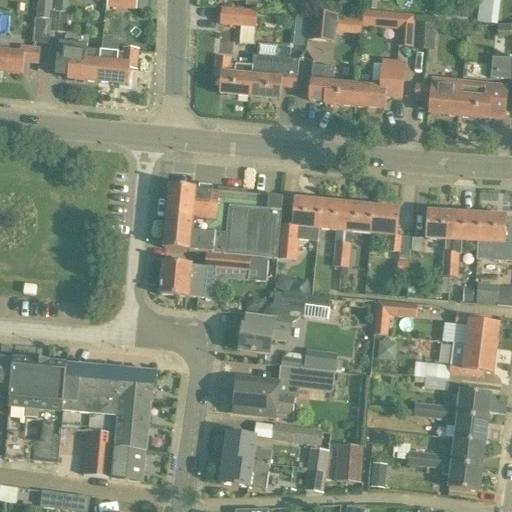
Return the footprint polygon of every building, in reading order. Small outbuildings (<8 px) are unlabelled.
[(51,12),(52,0),(37,0),(36,19),(34,19),(32,43),(48,45),(49,33),(51,12)] [(54,0),(53,12),(51,12),(49,33),(65,35),(69,0),(70,0),(86,2),(85,0),(54,0)] [(136,11),(137,0),(107,0),(107,8),(136,11)] [(139,0),(138,8),(157,11),(158,0),(139,0)] [(497,25),(500,0),(496,0),(479,0),(477,23),(497,25)] [(254,46),(257,12),(221,9),(219,26),(240,28),(239,45),(254,46)] [(335,45),(338,16),(316,14),(309,19),(307,42),(335,45)] [(462,26),(463,18),(433,15),(432,23),(462,26)] [(362,26),(362,16),(339,16),(339,26),(362,26)] [(398,31),(399,21),(363,17),(363,28),(398,31)] [(399,21),(398,31),(397,45),(412,46),(413,21),(399,20),(399,21)] [(435,51),(437,26),(414,25),(413,50),(435,51)] [(0,73),(22,75),(23,62),(38,63),(39,50),(20,48),(19,54),(8,53),(9,38),(0,36),(0,73)] [(102,49),(120,50),(121,37),(103,36),(102,49)] [(97,83),(100,51),(86,50),(87,44),(73,37),(64,37),(63,52),(55,51),(54,64),(68,66),(67,80),(97,83)] [(100,51),(97,83),(128,86),(130,69),(136,69),(137,50),(123,49),(123,53),(100,51)] [(298,60),(253,56),(252,67),(251,76),(249,98),(279,100),(280,88),(296,89),(298,60)] [(249,98),(251,76),(252,67),(235,66),(234,75),(229,74),(230,59),(216,58),(214,77),(220,78),(219,95),(249,98)] [(511,81),(511,68),(511,59),(491,58),(490,79),(511,81)] [(354,108),(385,111),(386,98),(402,100),(405,66),(384,64),(381,89),(356,86),(354,108)] [(354,108),(356,86),(332,84),(334,68),(312,66),(309,91),(324,92),(323,105),(354,108)] [(459,118),(462,82),(431,79),(430,88),(416,86),(414,101),(429,102),(428,115),(459,118)] [(462,82),(459,118),(489,121),(490,108),(505,110),(507,86),(462,82)] [(278,260),(283,201),(197,192),(197,191),(172,188),(166,250),(278,260)] [(288,228),(285,252),(296,253),(297,241),(317,243),(318,231),(320,204),(294,201),(291,228),(288,228)] [(342,246),(346,206),(320,204),(318,231),(337,233),(335,257),(348,258),(349,246),(342,246)] [(369,236),(371,209),(346,206),(342,246),(349,246),(350,234),(369,236)] [(371,209),(369,236),(389,238),(387,253),(398,254),(398,261),(409,262),(411,240),(395,239),(398,211),(371,209)] [(450,254),(452,215),(426,213),(424,242),(445,243),(444,253),(443,253),(442,265),(459,267),(459,254),(458,254),(450,254)] [(477,245),(478,217),(452,215),(450,254),(458,254),(459,244),(477,245)] [(478,217),(477,245),(497,246),(496,262),(507,262),(508,247),(503,247),(505,218),(478,217)] [(264,283),(267,261),(205,254),(204,267),(163,264),(161,297),(212,301),(213,293),(227,280),(264,283)] [(347,270),(348,258),(335,257),(333,269),(347,270)] [(458,278),(459,267),(442,265),(441,278),(443,278),(443,283),(448,283),(449,278),(458,278)] [(276,288),(292,292),(295,280),(279,276),(276,288)] [(511,307),(511,289),(499,288),(499,286),(477,285),(476,305),(511,307)] [(320,307),(321,300),(275,293),(271,320),(246,316),(244,327),(242,327),(238,352),(268,357),(271,341),(288,344),(292,323),(304,316),(305,307),(307,305),(320,307)] [(416,320),(417,306),(376,303),(372,336),(387,338),(390,317),(416,320)] [(464,347),(494,351),(497,327),(487,325),(487,321),(456,317),(454,328),(466,330),(464,346),(464,347)] [(395,362),(397,344),(379,342),(377,361),(395,362)] [(464,347),(464,346),(452,344),(449,368),(415,363),(413,377),(415,377),(414,378),(448,382),(448,376),(481,380),(481,374),(491,376),(494,351),(464,347)] [(283,366),(305,367),(305,354),(283,353),(283,366)] [(327,361),(311,359),(310,370),(326,372),(327,361)] [(0,457),(2,458),(13,362),(0,361),(0,457)] [(4,458),(4,461),(52,465),(62,367),(13,362),(2,458),(4,458)] [(90,421),(94,371),(68,368),(63,419),(90,421)] [(333,393),(335,374),(281,368),(278,389),(237,385),(233,416),(275,420),(288,421),(288,418),(293,418),(295,399),(298,400),(299,389),(333,393)] [(117,423),(121,373),(94,371),(90,421),(117,423)] [(115,440),(110,483),(142,486),(145,454),(146,454),(150,405),(152,405),(155,376),(121,373),(117,423),(115,440)] [(446,392),(448,382),(414,378),(414,383),(424,384),(424,389),(446,392)] [(413,413),(486,421),(489,396),(459,393),(458,410),(450,409),(450,408),(414,404),(413,413)] [(484,445),(486,421),(413,413),(413,418),(448,422),(448,421),(456,421),(454,442),(484,445)] [(319,448),(321,433),(274,427),(272,441),(319,448)] [(225,460),(269,466),(271,456),(254,453),(256,439),(228,435),(225,460)] [(110,483),(115,440),(87,438),(83,481),(110,483)] [(481,469),(484,445),(454,442),(452,464),(444,463),(444,456),(409,452),(410,445),(394,444),(393,453),(385,452),(385,457),(408,460),(408,462),(481,469)] [(360,485),(363,448),(337,447),(334,483),(360,485)] [(324,471),(325,453),(311,452),(309,469),(324,471)] [(265,492),(269,466),(225,460),(221,486),(265,492)] [(479,494),(481,469),(408,462),(407,467),(441,471),(441,476),(450,477),(449,491),(479,494)] [(372,488),(387,488),(387,464),(372,464),(372,488)] [(326,474),(311,472),(308,493),(324,495),(326,474)] [(0,487),(0,502),(16,505),(18,490),(0,487)] [(66,511),(87,511),(89,498),(41,492),(39,508),(66,511)]
